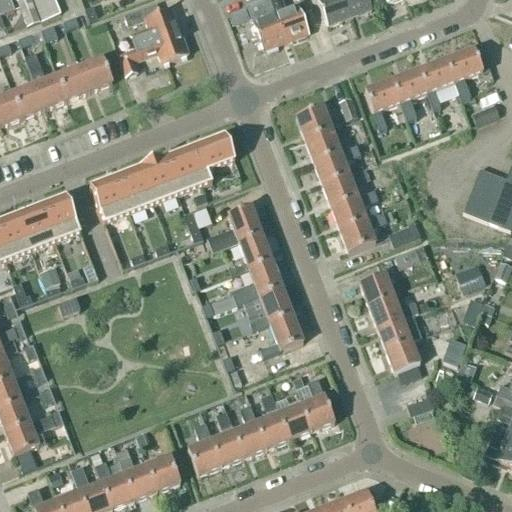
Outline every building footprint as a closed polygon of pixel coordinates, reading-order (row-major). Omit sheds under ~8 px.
[(0,0),(0,19),(13,14),(7,0),(5,0),(2,1),(1,0),(0,0)] [(35,16),(32,7),(29,0),(27,0),(15,5),(25,31),(39,26),(35,16)] [(35,16),(55,8),(52,0),(50,0),(32,7),(35,16)] [(298,12),(287,16),(280,0),(271,0),(268,2),(285,47),(307,39),(298,12)] [(339,0),(328,0),(316,5),(326,32),(348,23),(339,0)] [(339,0),(348,23),(371,14),(364,0),(339,0)] [(383,0),(386,8),(404,1),(403,0),(383,0)] [(268,2),(249,9),(256,28),(252,29),(262,56),(285,47),(268,2)] [(35,16),(39,26),(59,18),(55,8),(35,16)] [(138,52),(178,37),(169,14),(159,18),(155,9),(123,21),(127,33),(144,27),(148,36),(134,42),(138,52)] [(92,11),(83,15),(88,27),(97,24),(92,11)] [(245,14),(229,19),(233,29),(248,23),(245,14)] [(77,31),(74,22),(62,27),(65,36),(77,31)] [(39,36),(44,48),(56,43),(51,32),(39,36)] [(178,37),(138,52),(138,53),(117,61),(125,83),(136,79),(132,67),(156,58),(160,70),(186,59),(178,37)] [(32,49),(29,40),(17,45),(20,53),(32,49)] [(0,60),(10,57),(7,49),(0,51),(0,60)] [(452,89),(452,90),(452,89),(458,104),(467,100),(464,91),(461,92),(459,87),(481,78),(475,64),(472,55),(444,65),(453,89),(452,89)] [(483,61),(475,64),(481,78),(481,80),(489,77),(483,61)] [(79,74),(88,98),(111,89),(102,65),(79,74)] [(439,114),(433,97),(452,90),(452,89),(453,89),(444,65),(417,76),(426,99),(425,99),(425,100),(432,117),(439,114)] [(75,67),(65,70),(68,78),(56,83),(66,106),(88,98),(79,74),(78,74),(75,67)] [(406,107),(425,100),(425,99),(426,99),(417,76),(390,86),(399,109),(398,110),(399,110),(404,124),(414,121),(410,112),(408,113),(406,107)] [(43,115),(66,106),(56,83),(34,91),(43,115)] [(379,118),(398,110),(399,109),(390,86),(363,97),(372,119),(371,119),(377,135),(387,131),(383,122),(381,123),(379,118)] [(21,124),(43,115),(34,91),(12,100),(21,124)] [(0,131),(21,124),(12,100),(0,104),(0,131)] [(344,126),(356,122),(349,103),(337,108),(344,126)] [(475,132),(498,122),(492,109),(470,118),(475,132)] [(330,136),(330,135),(326,123),(330,121),(326,111),(294,123),(303,146),(330,136)] [(339,158),(334,146),(339,144),(335,133),(330,135),(330,136),(303,146),(312,169),(339,158)] [(234,166),(223,140),(186,155),(201,193),(211,189),(206,177),(234,166)] [(201,193),(186,155),(162,164),(177,202),(201,193)] [(348,181),(348,180),(343,168),(347,166),(343,156),(339,158),(312,169),(320,191),(348,181)] [(177,202),(162,164),(138,173),(153,211),(177,202)] [(153,211),(138,173),(114,183),(128,221),(153,211)] [(478,174),(474,185),(496,194),(500,183),(478,174)] [(352,179),(348,180),(348,181),(320,191),(329,214),(356,203),(352,191),(356,189),(352,179)] [(128,221),(114,183),(88,192),(103,230),(128,221)] [(487,215),(483,226),(509,236),(511,229),(511,187),(504,184),(500,183),(496,194),(492,205),(487,215)] [(492,205),(496,194),(474,185),(470,196),(492,205)] [(466,207),(487,215),(492,205),(470,196),(466,207)] [(80,240),(65,201),(40,211),(55,249),(80,240)] [(365,226),(365,225),(360,213),(365,211),(361,201),(356,203),(329,214),(338,236),(365,226)] [(466,207),(462,218),(483,226),(487,215),(466,207)] [(55,249),(40,211),(16,221),(30,259),(55,249)] [(231,234),(204,244),(210,259),(237,248),(260,239),(249,212),(226,221),(231,234)] [(389,216),(381,219),(385,229),(393,226),(389,216)] [(191,218),(183,221),(194,250),(202,247),(191,218)] [(30,259),(16,221),(0,226),(0,252),(6,268),(30,259)] [(365,226),(338,236),(347,260),(374,249),(369,236),(373,234),(369,224),(365,225),(365,226)] [(387,241),(392,254),(419,244),(414,231),(387,241)] [(230,283),(248,276),(247,275),(270,266),(260,239),(237,248),(245,269),(228,276),(230,283)] [(166,250),(153,255),(157,263),(169,259),(166,250)] [(511,253),(505,251),(501,262),(511,265),(511,253)] [(416,254),(393,263),(398,274),(420,265),(416,254)] [(141,259),(129,264),(132,272),(145,268),(141,259)] [(235,312),(258,304),(258,302),(281,293),(270,266),(247,275),(248,276),(253,290),(230,298),(231,300),(235,312)] [(499,268),(493,283),(505,287),(511,272),(499,268)] [(462,299),(484,290),(476,271),(455,280),(462,299)] [(367,313),(393,303),(384,280),(358,290),(367,313)] [(81,282),(69,286),(72,295),(84,290),(81,282)] [(186,286),(191,298),(199,295),(194,283),(186,286)] [(20,288),(11,292),(12,292),(12,293),(20,314),(32,309),(29,301),(25,302),(20,288)] [(57,291),(44,295),(47,304),(60,299),(57,291)] [(251,337),(268,330),(268,329),(291,320),(281,293),(258,302),(258,304),(266,323),(248,329),(251,337)] [(231,300),(207,309),(212,321),(235,312),(231,300)] [(376,335),(401,325),(393,303),(367,313),(376,335)] [(470,304),(465,316),(477,320),(481,309),(470,304)] [(61,323),(78,317),(73,305),(56,311),(61,323)] [(11,307),(3,311),(7,323),(16,319),(11,307)] [(414,312),(417,319),(428,315),(425,307),(414,312)] [(200,312),(204,324),(212,321),(207,309),(200,312)] [(483,309),(480,317),(489,321),(493,313),(483,309)] [(480,317),(477,324),(486,331),(489,321),(480,317)] [(261,364),(279,357),(302,348),(291,320),(268,329),(268,330),(276,350),(259,356),(261,364)] [(384,357),(410,347),(401,325),(376,335),(384,357)] [(20,330),(11,333),(16,345),(24,342),(20,330)] [(210,339),(214,349),(222,346),(218,336),(210,339)] [(449,345),(441,367),(455,372),(463,350),(449,345)] [(393,380),(418,370),(410,347),(384,357),(393,380)] [(32,350),(23,353),(28,366),(36,363),(32,350)] [(0,389),(12,385),(4,362),(0,363),(0,389)] [(220,366),(225,378),(233,375),(228,363),(220,366)] [(462,369),(456,384),(469,389),(475,374),(462,369)] [(40,372),(32,376),(36,388),(45,385),(40,372)] [(235,377),(226,381),(231,394),(240,390),(235,377)] [(511,377),(506,392),(499,389),(495,401),(511,406),(511,377)] [(299,383),(291,387),(295,398),(303,395),(299,383)] [(0,414),(21,407),(12,385),(0,389),(0,414)] [(476,394),(472,404),(486,409),(490,399),(476,394)] [(49,395),(40,398),(45,410),(53,407),(49,395)] [(312,406),(300,410),(299,411),(310,438),(333,429),(321,397),(311,401),(312,406)] [(511,406),(495,401),(491,410),(489,409),(484,420),(510,430),(505,443),(511,445),(511,406)] [(409,422),(432,415),(428,403),(405,411),(409,422)] [(288,447),(310,438),(299,411),(300,410),(298,406),(288,410),(289,414),(277,419),(288,447)] [(0,430),(3,439),(29,429),(21,407),(0,414),(0,430)] [(254,428),(255,428),(249,412),(238,416),(245,432),(232,437),(243,464),(265,456),(254,428)] [(265,456),(288,447),(277,419),(275,415),(265,419),(267,423),(255,428),(254,428),(265,456)] [(57,417),(48,420),(53,432),(62,429),(57,417)] [(29,429),(3,439),(12,462),(38,452),(29,429)] [(220,473),(243,464),(232,437),(209,446),(220,473)] [(511,445),(505,443),(500,457),(484,451),(480,462),(496,468),(496,467),(511,473),(511,445)] [(209,446),(186,455),(197,482),(220,473),(209,446)] [(97,459),(90,462),(94,472),(101,469),(97,459)] [(168,462),(145,471),(156,498),(179,489),(168,462)] [(100,489),(109,511),(121,511),(133,507),(123,480),(111,485),(104,468),(101,469),(94,472),(100,489)] [(156,498),(145,471),(123,480),(133,507),(156,498)] [(57,478),(48,482),(52,492),(61,488),(57,478)] [(100,489),(78,498),(83,511),(109,511),(100,489)] [(371,511),(365,497),(343,506),(344,511),(371,511)] [(55,506),(57,511),(83,511),(78,498),(55,506)] [(392,511),(396,504),(385,499),(379,511),(392,511)]
